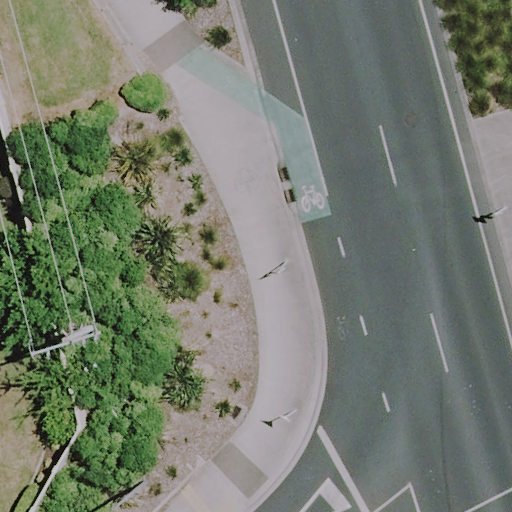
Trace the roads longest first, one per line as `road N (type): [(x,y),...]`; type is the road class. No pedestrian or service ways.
road 1 (trunk): [(291,511),(338,465),(391,358),(416,257)]
road 2 (primary): [(416,257),(347,0)]
road 3 (primary): [(493,511),(416,257)]
